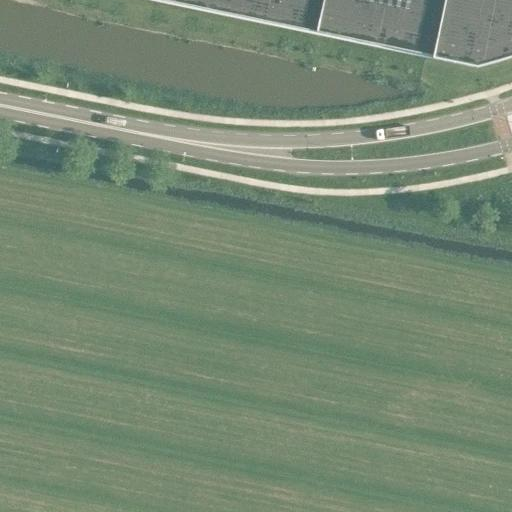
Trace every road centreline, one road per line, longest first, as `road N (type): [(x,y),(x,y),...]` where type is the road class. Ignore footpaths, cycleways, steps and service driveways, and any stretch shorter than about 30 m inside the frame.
road 1 (tertiary): [(150,133),(220,155),(347,167),(511,143)]
road 2 (tertiary): [(511,101),(370,136),(285,141),(150,133)]
road 3 (tertiary): [(150,133),(0,103)]
